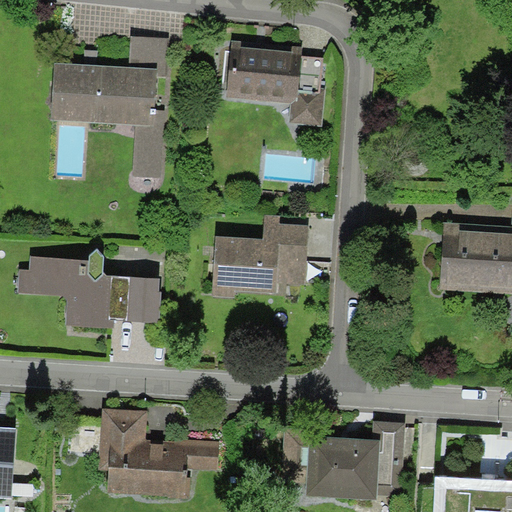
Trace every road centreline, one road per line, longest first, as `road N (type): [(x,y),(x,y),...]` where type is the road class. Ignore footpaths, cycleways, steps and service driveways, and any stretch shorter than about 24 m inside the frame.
road 1 (residential): [(339,392),(359,58),(351,34),(330,15),(187,0)]
road 2 (residential): [(0,371),(339,392)]
road 3 (residential): [(339,392),(511,402)]
